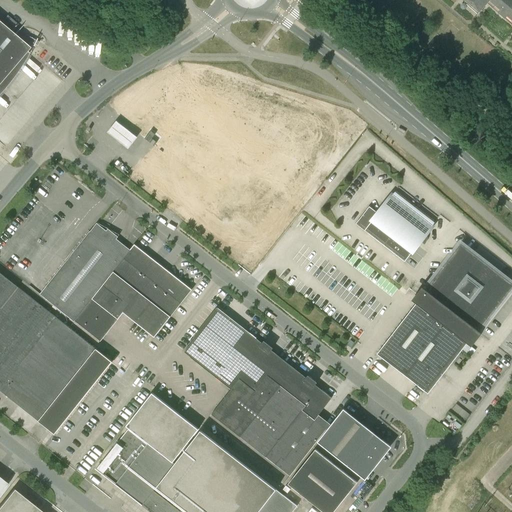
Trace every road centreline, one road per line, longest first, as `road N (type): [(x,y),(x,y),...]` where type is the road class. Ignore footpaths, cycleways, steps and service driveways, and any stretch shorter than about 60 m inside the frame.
road 1 (unclassified): [(418,446),(410,422),(52,137)]
road 2 (unclassified): [(511,237),(327,75),(253,54),(211,24)]
road 3 (unknown): [(511,262),(374,150),(331,183),(321,205),(340,230),(384,255)]
road 4 (primary): [(511,201),(381,88)]
road 5 (unknown): [(410,422),(453,390),(511,320)]
road 6 (primary): [(266,11),(381,88)]
road 7 (unknown): [(110,85),(0,2)]
road 8 (primary): [(381,88),(282,0)]
road 9 (unclassified): [(418,446),(458,443),(511,375)]
road 10 (unclassified): [(95,511),(0,435)]
